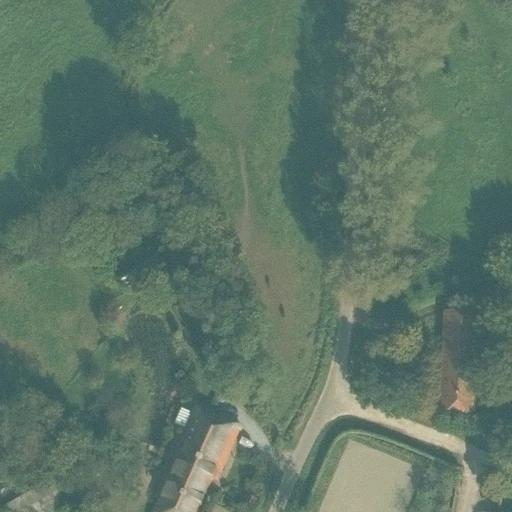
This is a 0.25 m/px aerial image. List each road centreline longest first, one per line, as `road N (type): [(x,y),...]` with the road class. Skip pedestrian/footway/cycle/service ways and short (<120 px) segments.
road 1 (unclassified): [(275,511),(332,401),(341,362),(376,0)]
road 2 (track): [(332,401),(511,472)]
